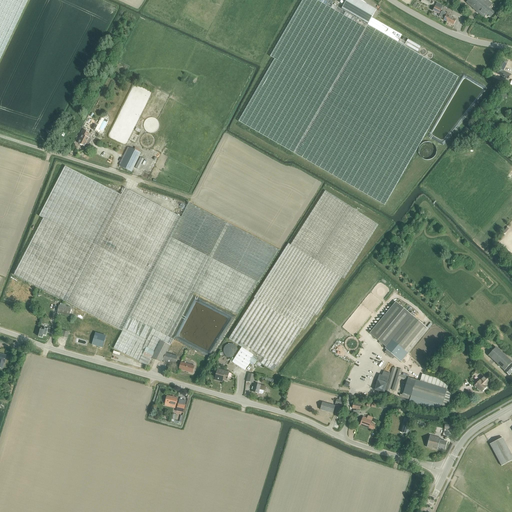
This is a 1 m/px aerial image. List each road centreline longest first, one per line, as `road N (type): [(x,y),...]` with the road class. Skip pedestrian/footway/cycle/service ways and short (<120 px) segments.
road 1 (tertiary): [(445,471),(287,413),(0,329)]
road 2 (unclassified): [(141,181),(0,136)]
road 3 (unclassified): [(511,50),(458,37),(390,0)]
